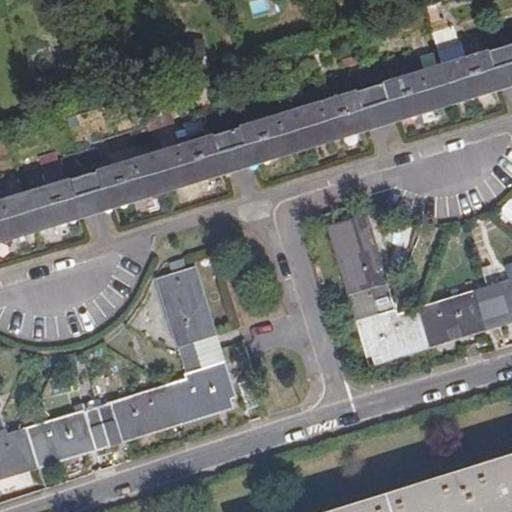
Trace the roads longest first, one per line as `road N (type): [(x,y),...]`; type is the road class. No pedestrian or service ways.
road 1 (residential): [(336,415),(287,220),(333,198),(500,151)]
road 2 (residential): [(336,415),(42,511)]
road 3 (residential): [(511,366),(336,415)]
road 4 (residential): [(0,300),(123,261)]
